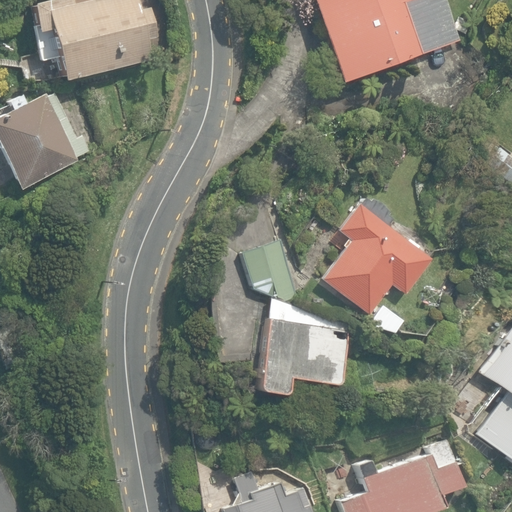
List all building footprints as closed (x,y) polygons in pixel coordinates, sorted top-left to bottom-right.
[(45,29),(57,81),(147,61),(143,41),(154,38),(147,7),(136,10),(133,0),(85,0),(69,4),(68,0),(43,0),(26,4),(32,32),(45,29)] [(304,0),(331,83),(416,55),(398,2),(405,0),(304,0)] [(414,0),(403,4),(419,54),(457,41),(442,0),(414,0)] [(452,27),(464,33),(469,22),(457,16),(452,27)] [(0,113),(0,156),(17,189),(87,154),(77,135),(72,138),(49,93),(42,97),(40,94),(22,104),(17,95),(5,101),(9,109),(0,113)] [(506,182),(511,174),(511,159),(496,146),(482,163),(506,182)] [(316,278),(363,312),(385,283),(401,295),(427,260),(382,227),(389,218),(383,213),(386,209),(369,197),(366,200),(359,194),(332,230),(344,239),(316,278)] [(237,252),(249,288),(250,289),(270,293),(269,296),(297,306),(276,241),(263,244),(237,252)] [(299,312),(297,306),(269,296),(264,323),(254,387),(255,389),(257,391),(278,395),(279,394),(283,392),(285,378),(298,380),(329,385),(336,386),(349,322),(330,319),(299,312)] [(364,325),(390,333),(399,319),(378,305),(364,325)] [(0,325),(0,371),(34,361),(22,319),(0,325)] [(470,435),(511,465),(511,319),(473,372),(501,392),(470,435)] [(334,500),(337,511),(417,511),(436,506),(432,493),(455,486),(439,440),(421,446),(424,454),(369,472),(365,460),(352,464),(361,491),(334,500)] [(255,489),(249,472),(230,478),(238,502),(218,509),(219,511),(305,511),(303,505),(296,507),(291,491),(280,495),(275,482),(255,489)]
